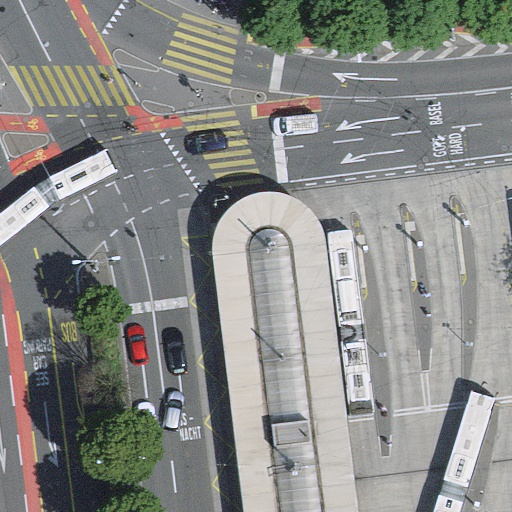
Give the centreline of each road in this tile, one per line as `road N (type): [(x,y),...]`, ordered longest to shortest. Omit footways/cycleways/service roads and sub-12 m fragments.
road 1 (unclassified): [(425,116),(201,55),(85,0)]
road 2 (primary): [(177,511),(146,271),(115,183)]
road 3 (unclassified): [(425,116),(224,146),(115,183)]
road 4 (primary): [(0,278),(34,511)]
road 5 (primary): [(115,183),(18,0)]
road 6 (unclassified): [(115,183),(23,237),(0,278)]
